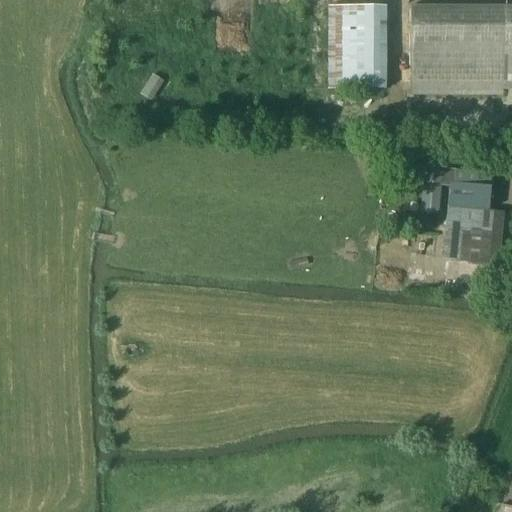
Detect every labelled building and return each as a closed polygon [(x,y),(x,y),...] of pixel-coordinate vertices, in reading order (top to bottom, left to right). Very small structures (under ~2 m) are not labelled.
[(329,92),(390,90),(388,5),(327,6),(329,92)] [(511,8),(410,8),(409,98),(502,98),(502,92),(511,91),(511,8)] [(151,103),(166,83),(154,75),(140,95),(151,103)] [(385,158),(384,168),(394,169),(395,159),(385,158)] [(425,168),(420,214),(438,216),(440,187),(442,170),(425,168)] [(450,184),(447,208),(488,212),(490,188),(450,184)] [(405,270),(403,287),(449,295),(452,278),(405,270)]
